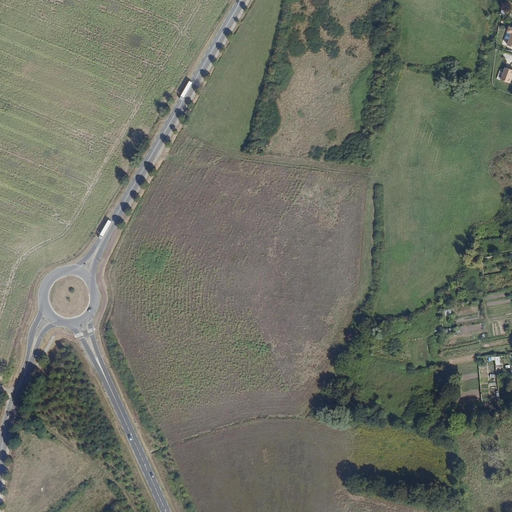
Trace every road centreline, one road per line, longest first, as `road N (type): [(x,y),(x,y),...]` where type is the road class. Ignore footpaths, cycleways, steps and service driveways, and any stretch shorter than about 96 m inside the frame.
road 1 (secondary): [(241,0),(110,226)]
road 2 (tertiary): [(0,476),(9,418),(40,335),(61,322)]
road 3 (secondary): [(166,511),(105,376)]
road 4 (tertiary): [(44,303),(0,444)]
